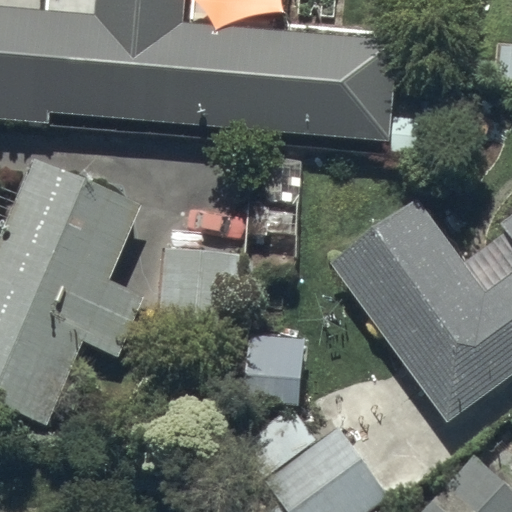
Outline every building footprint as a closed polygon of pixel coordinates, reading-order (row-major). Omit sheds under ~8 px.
[(54,125),(394,153),(402,52),(188,34),(191,0),(101,0),(100,27),(0,18),(0,128),(53,133),(54,125)] [(37,171),(0,257),(0,415),(53,438),(89,353),(122,367),(148,306),(115,292),(147,218),(37,171)] [(335,276),(452,434),(511,389),(511,230),(504,237),(511,247),(511,288),(491,304),(423,212),(335,276)] [(244,265),(169,260),(163,338),(238,344),(244,265)] [(309,350),(255,347),(250,417),(304,421),(309,350)] [(270,492),(284,511),(386,511),(393,507),(343,438),(270,492)] [(435,511),(511,511),(511,497),(478,467),(435,511)]
